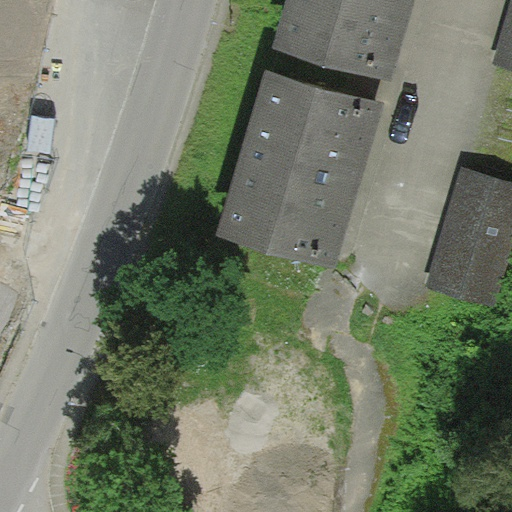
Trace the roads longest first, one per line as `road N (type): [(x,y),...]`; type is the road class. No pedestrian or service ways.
road 1 (tertiary): [(0,484),(60,372),(128,176)]
road 2 (residential): [(128,176),(91,141),(85,97),(98,0)]
road 3 (tertiary): [(128,176),(180,0)]
